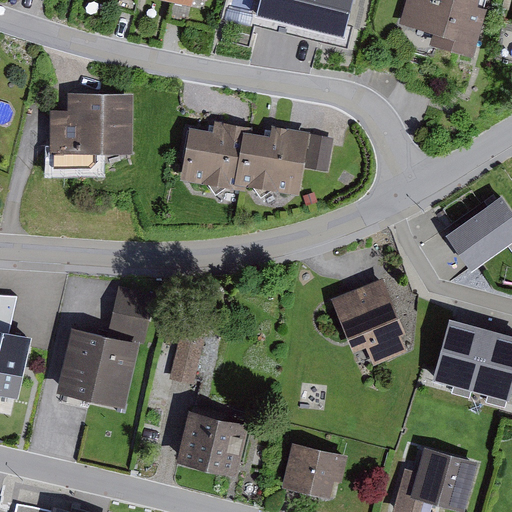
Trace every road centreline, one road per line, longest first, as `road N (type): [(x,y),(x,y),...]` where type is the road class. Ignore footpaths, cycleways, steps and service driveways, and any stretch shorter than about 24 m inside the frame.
road 1 (residential): [(0,20),(92,48),(366,104),(416,186)]
road 2 (residential): [(0,247),(229,252),(318,230),(416,186)]
road 3 (residential): [(209,511),(0,462)]
